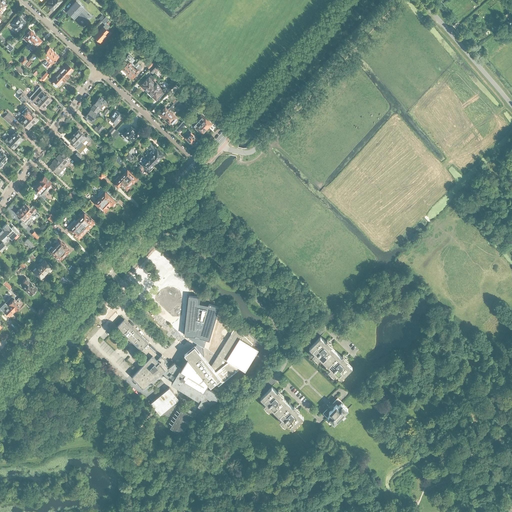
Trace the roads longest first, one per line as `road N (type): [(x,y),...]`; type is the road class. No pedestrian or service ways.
road 1 (residential): [(391,0),(260,144),(244,152),(216,143)]
road 2 (tertiary): [(0,373),(147,217)]
road 3 (tertiary): [(216,143),(350,0)]
road 4 (residential): [(281,330),(244,288),(147,217)]
road 5 (residential): [(0,204),(98,70)]
road 6 (residential): [(511,105),(422,0)]
road 7 (residential): [(198,162),(98,70)]
